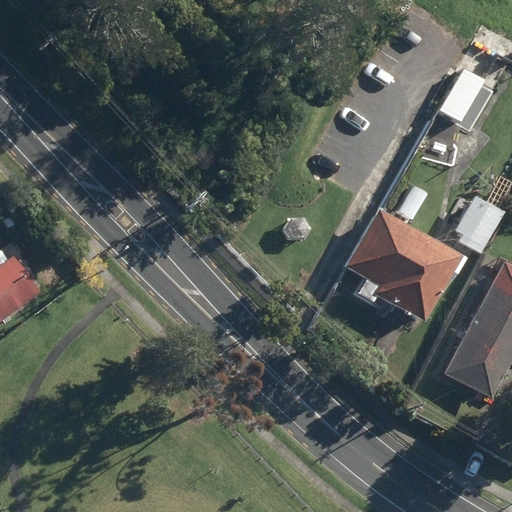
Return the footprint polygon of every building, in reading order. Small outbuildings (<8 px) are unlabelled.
[(329,0),(322,13),(361,35),(374,11),(354,0),(329,0)] [(403,0),(389,23),(433,51),(452,23),(415,0),(403,0)] [(425,114),(469,137),(509,59),(465,36),(425,114)] [(488,195),(499,202),(506,190),(495,184),(488,195)] [(423,194),(407,185),(391,214),(406,223),(423,194)] [(443,235),(471,252),(491,218),(459,199),(443,228),(447,230),(443,235)] [(364,302),(409,328),(437,280),(440,282),(450,265),(365,216),(332,272),(354,284),(345,299),(361,308),(364,302)] [(282,244),(295,245),(301,234),(296,224),(283,223),(276,233),(282,244)] [(0,326),(41,296),(14,261),(0,271),(0,326)] [(434,379),(479,402),(511,339),(511,279),(492,269),(434,379)]
